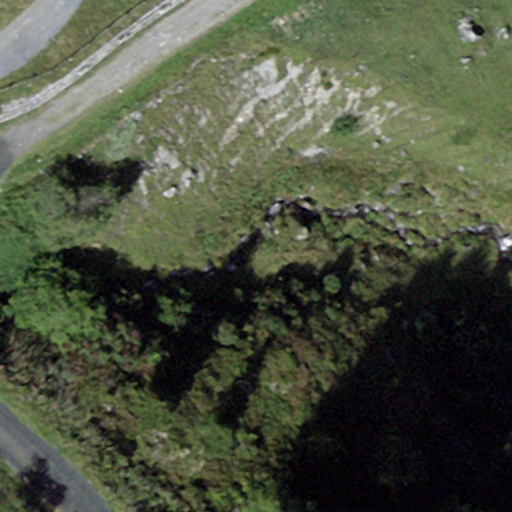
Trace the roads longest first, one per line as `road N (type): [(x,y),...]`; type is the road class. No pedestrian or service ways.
road 1 (track): [(0,151),(221,0)]
road 2 (track): [(0,429),(90,511)]
